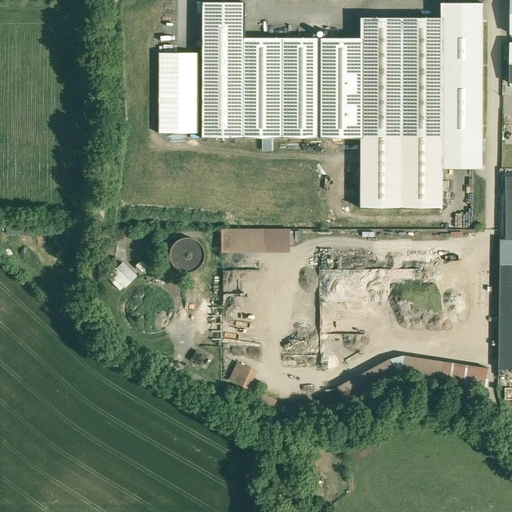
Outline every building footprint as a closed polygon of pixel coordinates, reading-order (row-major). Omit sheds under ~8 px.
[(244,38),(244,2),(202,2),(201,50),(201,133),(201,138),(243,138),(243,38),(244,38)] [(444,18),(444,169),(485,168),(486,2),(444,2),(444,18)] [(444,18),(362,18),(362,38),(364,38),(363,140),(361,214),(444,213),(444,169),(444,18)] [(244,38),(243,38),(243,138),(363,140),(364,38),(362,38),(244,38)] [(201,50),(160,52),(160,134),(201,133),(201,50)] [(6,235),(37,236),(38,228),(7,227),(6,235)] [(222,228),(222,252),(292,252),(292,228),(222,228)] [(203,261),(204,255),(202,248),(199,242),(193,239),(186,238),(180,239),(174,243),(170,249),(169,255),(171,262),(175,268),(180,271),(187,272),(194,271),(199,267),(203,261)] [(511,240),(506,241),(499,241),(499,369),(511,368),(511,240)] [(114,244),(106,243),(105,254),(113,255),(114,244)] [(136,265),(142,272),(147,267),(141,260),(136,265)] [(130,282),(117,270),(112,276),(124,288),(130,282)] [(196,351),(191,360),(200,365),(205,356),(196,351)] [(488,368),(405,356),(401,378),(485,391),(488,368)] [(239,364),(231,381),(243,386),(251,369),(239,364)]
